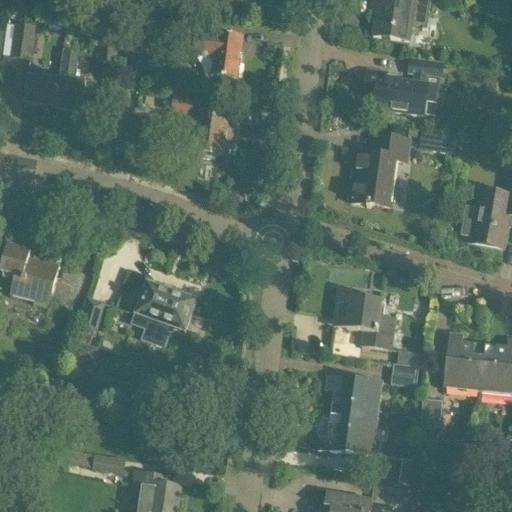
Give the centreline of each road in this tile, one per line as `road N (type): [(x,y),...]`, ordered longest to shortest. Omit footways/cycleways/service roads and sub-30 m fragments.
road 1 (residential): [(284,250),(137,194),(0,165)]
road 2 (residential): [(247,511),(284,250)]
road 3 (residential): [(284,250),(319,0)]
